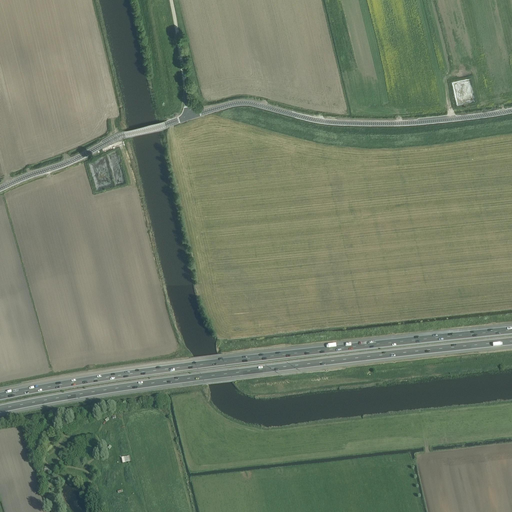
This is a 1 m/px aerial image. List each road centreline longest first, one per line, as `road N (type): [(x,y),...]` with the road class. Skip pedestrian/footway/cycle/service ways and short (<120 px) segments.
road 1 (motorway): [(0,408),(511,340)]
road 2 (motorway): [(511,329),(0,395)]
road 3 (unclassified): [(189,115),(241,103),(323,122),(378,124),(511,111)]
road 4 (unclassified): [(0,188),(122,134),(189,115)]
